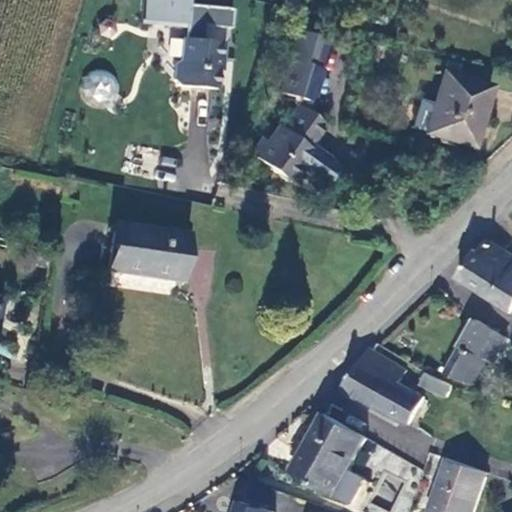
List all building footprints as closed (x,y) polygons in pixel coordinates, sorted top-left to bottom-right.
[(190,0),(139,0),(137,22),(183,27),(182,36),(202,38),(203,25),(231,28),(233,8),(190,4),(190,0)] [(296,34),(282,92),(315,100),(330,42),(296,34)] [(178,35),(178,60),(173,64),(171,86),(212,91),(214,71),(220,72),(223,40),(178,35)] [(382,53),(392,56),(396,43),(386,39),(382,53)] [(87,96),(113,94),(111,70),(85,72),(87,96)] [(494,89),(445,75),(427,140),(476,154),(494,89)] [(262,141),(251,157),(288,183),(298,170),(323,188),(337,168),(310,149),(326,127),(297,107),(280,130),(277,127),(266,143),(262,141)] [(114,223),(106,267),(177,280),(185,235),(114,223)] [(479,246),(461,275),(511,305),(511,249),(490,236),(482,248),(479,246)] [(496,332),(475,320),(460,346),(468,351),(454,376),(472,386),(486,360),(481,358),(496,332)] [(506,338),(496,332),(481,358),(486,360),(492,364),(502,346),(506,338)] [(346,389),(408,425),(424,397),(401,384),(407,371),(373,351),(368,352),(346,389)] [(422,372),(416,386),(447,399),(453,384),(422,372)] [(309,446),(353,472),(371,440),(327,415),(309,446)] [(295,470),(354,505),(368,481),(353,472),(309,446),(295,470)] [(478,511),(492,474),(446,458),(427,511),(478,511)] [(272,511),(242,502),(238,511),(272,511)]
